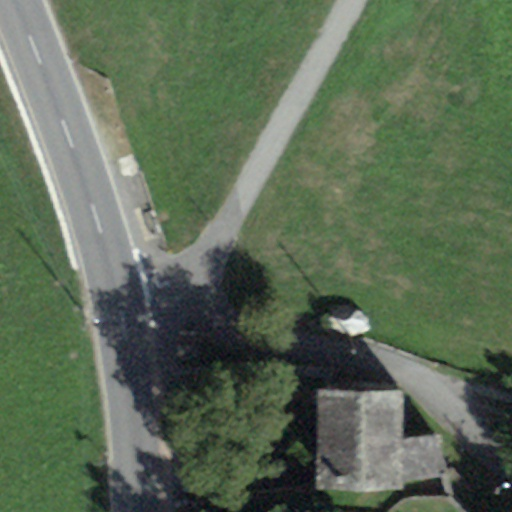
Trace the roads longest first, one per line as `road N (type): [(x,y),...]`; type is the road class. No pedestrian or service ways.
road 1 (residential): [(118,306),(164,302),(397,371),(511,476)]
road 2 (track): [(350,0),(204,258),(164,302)]
road 3 (tertiary): [(10,0),(118,306)]
road 4 (tertiary): [(118,306),(134,457)]
